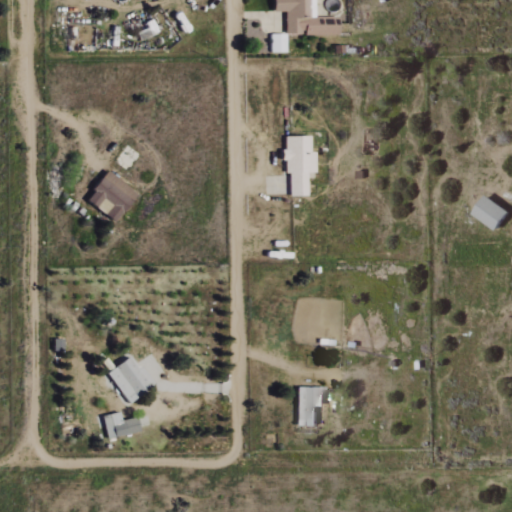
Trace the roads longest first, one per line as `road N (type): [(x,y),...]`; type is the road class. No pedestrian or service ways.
road 1 (residential): [(30,463),(22,0)]
road 2 (residential): [(235,458),(233,0)]
road 3 (track): [(0,464),(235,458)]
